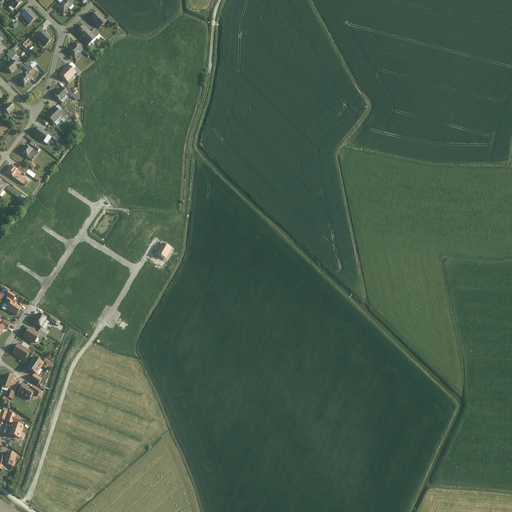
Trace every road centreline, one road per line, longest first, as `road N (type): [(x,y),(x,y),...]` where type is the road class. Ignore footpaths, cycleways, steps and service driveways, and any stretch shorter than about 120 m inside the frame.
road 1 (residential): [(100,324),(75,358),(22,503)]
road 2 (residential): [(0,357),(79,234)]
